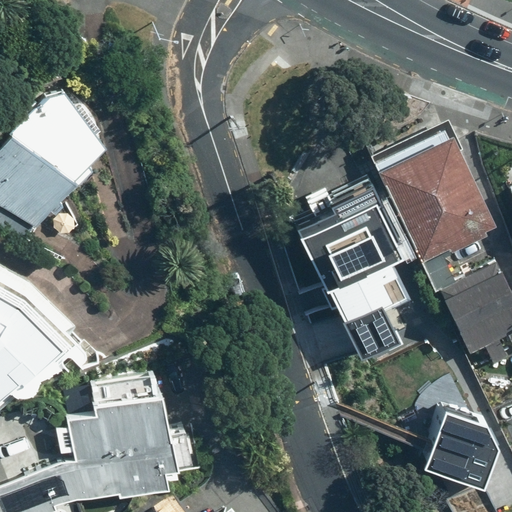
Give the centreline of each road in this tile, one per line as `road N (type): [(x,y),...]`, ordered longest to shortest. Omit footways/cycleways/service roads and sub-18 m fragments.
road 1 (residential): [(342,511),(323,479),(198,91)]
road 2 (primary): [(354,0),(511,66)]
